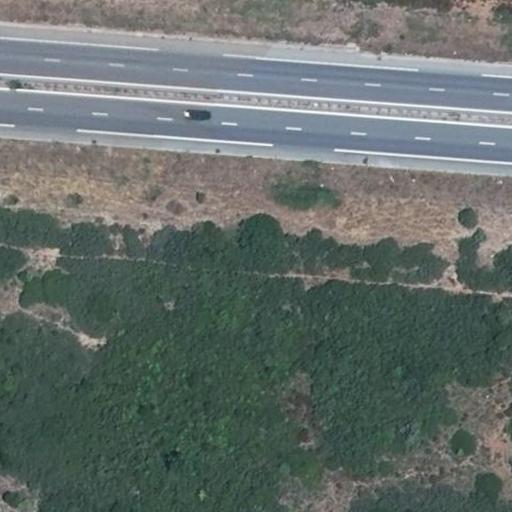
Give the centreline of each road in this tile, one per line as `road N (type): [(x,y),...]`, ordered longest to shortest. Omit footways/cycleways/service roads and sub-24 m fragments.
road 1 (motorway): [(511,93),(0,51)]
road 2 (motorway): [(0,110),(511,146)]
